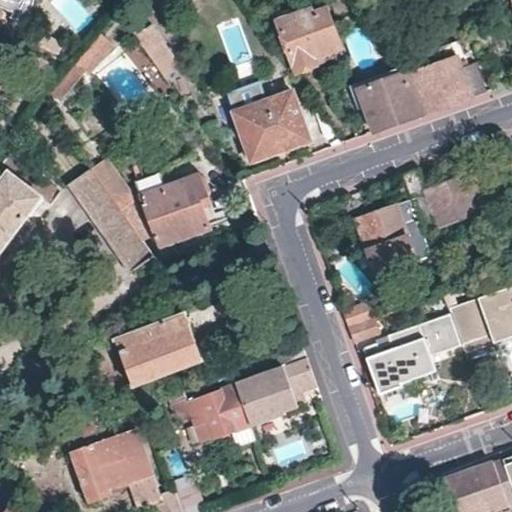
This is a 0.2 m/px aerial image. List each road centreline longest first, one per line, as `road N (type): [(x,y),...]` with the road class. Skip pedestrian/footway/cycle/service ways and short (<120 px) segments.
road 1 (residential): [(511,113),(278,198),(379,476)]
road 2 (residential): [(379,476),(511,430)]
